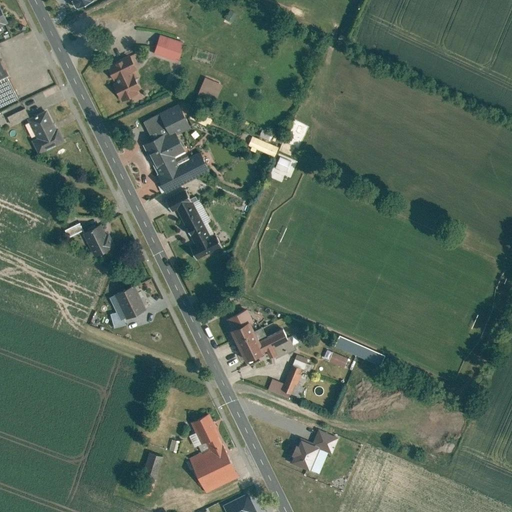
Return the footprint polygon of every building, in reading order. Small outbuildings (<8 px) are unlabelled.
[(0,26),(11,22),(4,6),(0,7),(0,26)] [(229,10),(226,19),(234,22),(237,12),(229,10)] [(184,43),(160,34),(152,55),(177,64),(184,43)] [(0,53),(0,84),(14,79),(2,53),(0,53)] [(131,54),(106,65),(115,84),(139,73),(131,54)] [(139,73),(115,84),(122,100),(147,90),(139,73)] [(219,98),(223,83),(205,77),(200,93),(219,98)] [(14,79),(0,84),(0,109),(23,99),(14,79)] [(22,102),(5,110),(12,124),(29,116),(22,102)] [(177,107),(138,127),(170,188),(209,169),(177,107)] [(50,110),(32,118),(40,137),(35,139),(41,153),(68,140),(62,127),(59,129),(50,110)] [(263,129),(260,136),(273,141),(275,134),(263,129)] [(249,147),(257,150),(276,156),(280,145),(252,137),(249,147)] [(283,175),(291,157),(281,152),(273,170),(283,175)] [(192,187),(165,201),(194,258),(222,244),(192,187)] [(82,222),(67,228),(71,236),(86,229),(82,222)] [(105,222),(86,231),(97,255),(116,246),(105,222)] [(137,285),(119,294),(130,316),(148,307),(137,285)] [(129,324),(127,318),(130,316),(119,294),(113,297),(120,311),(114,313),(118,327),(129,324)] [(248,308),(227,319),(245,361),(267,352),(272,360),(295,350),(282,327),(260,339),(251,322),(254,320),(248,308)] [(337,346),(383,363),(387,354),(341,337),(337,346)] [(346,367),(349,357),(333,351),(329,361),(346,367)] [(312,360),(297,355),(281,389),(300,396),(312,360)] [(196,421),(210,452),(228,444),(215,413),(196,421)] [(319,429),(313,444),(332,451),(338,436),(319,429)] [(313,444),(300,439),(290,463),(309,472),(320,447),(313,444)] [(179,443),(173,441),(171,447),(178,449),(179,443)] [(210,452),(193,459),(205,489),(241,474),(228,444),(210,452)] [(166,455),(154,451),(148,471),(160,475),(166,455)] [(255,511),(246,493),(224,504),(227,511),(255,511)]
